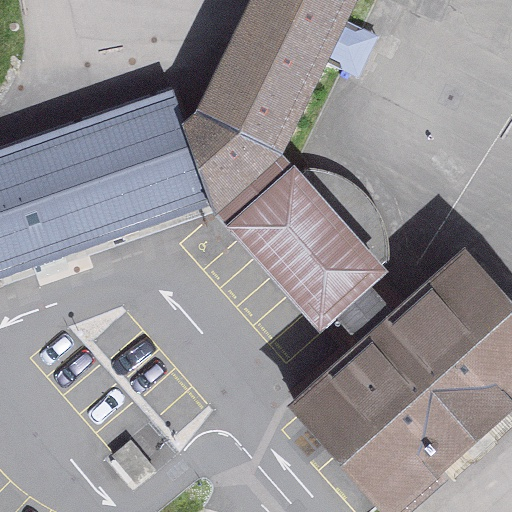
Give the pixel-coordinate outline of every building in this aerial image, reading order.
[(351,0),(242,0),(200,94),(283,141),(351,0)] [(0,271),(206,200),(166,84),(0,141),(0,271)] [(183,110),(213,200),(283,141),(200,94),(183,110)] [(283,141),(213,200),(315,324),(336,305),(362,333),(399,299),(373,269),(388,254),(283,141)] [(511,402),(511,288),(467,238),(399,299),(362,333),(291,396),(394,509),(511,402)]
